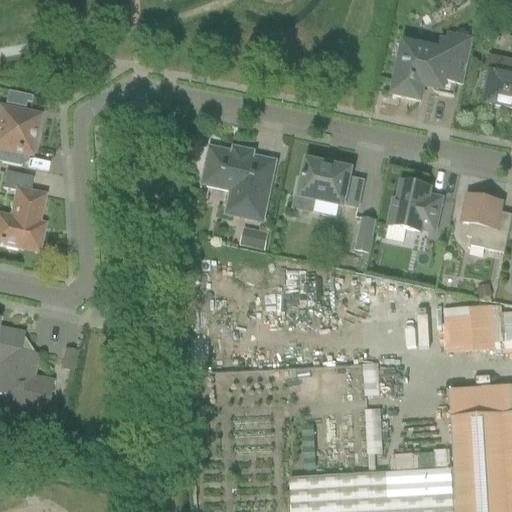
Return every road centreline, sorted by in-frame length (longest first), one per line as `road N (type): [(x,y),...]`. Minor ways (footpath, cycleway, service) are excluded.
road 1 (residential): [(511,167),(139,86),(77,119)]
road 2 (residential): [(0,286),(68,301),(88,282),(77,119)]
